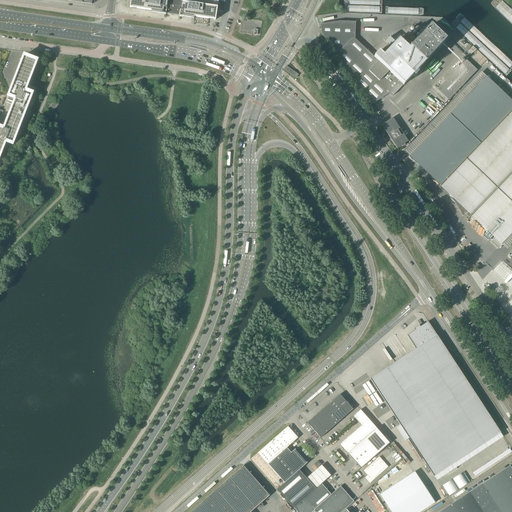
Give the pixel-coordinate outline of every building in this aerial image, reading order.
[(151,13),(160,14),(161,0),(130,0),(130,8),(151,11),(151,13)] [(179,17),(185,17),(187,0),(186,0),(161,0),(160,14),(179,17)] [(187,0),(185,17),(194,19),(194,17),(215,20),(218,0),(187,0)] [(403,35),(396,43),(393,46),(389,50),(388,51),(378,61),(355,39),(355,22),(340,21),(320,24),(320,25),(321,33),(329,45),(336,55),(369,106),(389,93),(392,96),(393,95),(394,95),(403,85),(408,80),(446,40),(430,26),(410,47),(405,43),(408,40),(403,35)] [(24,55),(2,112),(22,120),(33,93),(32,93),(27,91),(26,91),(37,61),(37,60),(32,58),(31,58),(30,58),(30,57),(25,55),(24,55)] [(437,89),(449,100),(477,70),(466,60),(437,89)] [(284,69),(292,75),(296,78),(299,75),(287,66),(284,69)] [(440,186),(453,198),(451,199),(454,202),(463,216),(466,215),(469,218),(471,215),(502,244),(511,233),(511,110),(502,120),(440,186)] [(22,120),(2,112),(1,112),(0,111),(0,156),(6,141),(7,142),(13,144),(22,120)] [(408,141),(404,135),(402,132),(399,127),(393,118),(382,125),(388,134),(391,139),(397,149),(401,146),(402,147),(404,146),(406,145),(404,144),(408,141)] [(370,379),(404,431),(434,477),(501,433),(428,322),(420,327),(419,325),(414,329),(415,330),(407,335),(416,349),(404,356),(370,379)] [(340,394),(334,399),(341,407),(346,402),(340,394)] [(334,399),(329,404),(335,411),(341,407),(334,399)] [(346,402),(341,407),(348,414),(353,409),(346,402)] [(329,404),(323,409),(330,416),(335,411),(329,404)] [(341,407),(335,411),(342,419),(348,414),(341,407)] [(323,409),(318,413),(325,421),(330,416),(323,409)] [(335,411),(330,416),(337,424),(342,419),(335,411)] [(318,413),(313,418),(319,426),(325,421),(318,413)] [(330,416),(325,421),(331,428),(337,424),(330,416)] [(307,423),(314,430),(319,426),(313,418),(307,423)] [(325,421),(319,426),(326,433),(331,428),(325,421)] [(319,426),(314,430),(320,438),(326,433),(319,426)] [(284,497),(299,484),(292,476),(305,464),(294,451),(293,450),(291,453),(287,448),(298,438),(288,427),(250,459),(284,497)] [(364,471),(368,475),(365,478),(370,483),(387,467),(379,457),(364,471)] [(250,511),(269,495),(243,466),(190,511),(250,511)] [(510,466),(439,511),(511,511),(511,466),(511,468),(510,466)] [(380,495),(390,511),(420,511),(435,503),(415,472),(380,495)] [(322,484),(294,508),(297,511),(341,511),(354,501),(340,486),(331,495),(322,484)]
